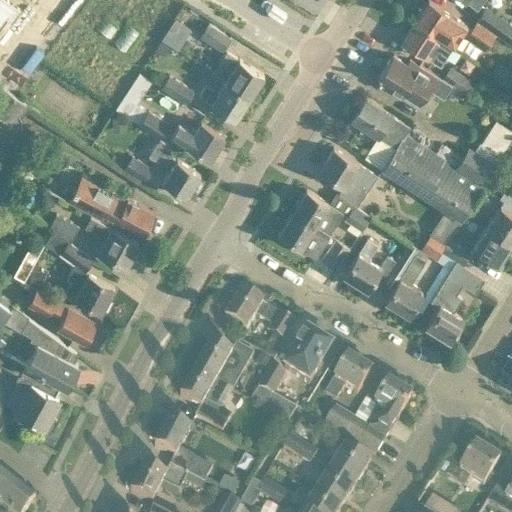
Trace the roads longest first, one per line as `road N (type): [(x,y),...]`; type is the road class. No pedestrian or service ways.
road 1 (residential): [(64,511),(214,243)]
road 2 (residential): [(458,392),(214,243)]
road 3 (residential): [(214,243),(322,59)]
road 4 (residential): [(384,511),(458,392)]
